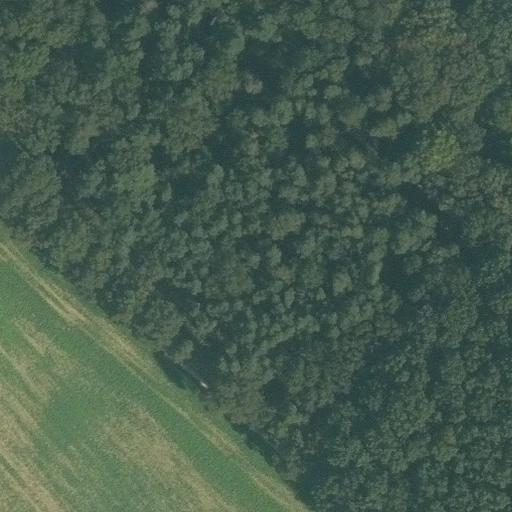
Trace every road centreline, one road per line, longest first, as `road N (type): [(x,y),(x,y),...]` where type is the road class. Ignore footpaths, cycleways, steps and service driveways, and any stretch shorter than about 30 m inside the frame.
road 1 (track): [(0,194),(345,511)]
road 2 (track): [(86,0),(0,165)]
